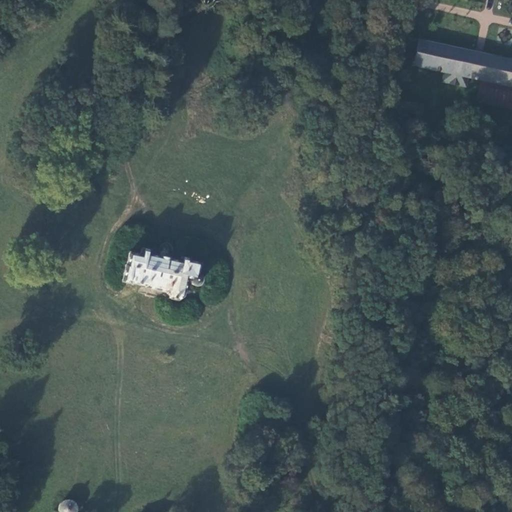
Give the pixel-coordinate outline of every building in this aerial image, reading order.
[(468,78),(481,80),(511,87),(511,61),(479,54),(420,41),(414,66),(445,73),(443,82),(467,87),(468,78)] [(511,107),(511,87),(481,80),(476,102),(511,110),(511,107)] [(404,113),(422,117),(424,107),(400,102),(397,115),(403,116),(404,113)] [(125,279),(148,285),(148,286),(153,287),(152,297),(170,302),(172,294),(173,297),(176,299),(179,299),(182,298),(184,295),(187,281),(193,282),(195,285),(200,287),(202,284),(203,282),(203,279),(198,277),(201,263),(190,261),(191,260),(178,257),(180,251),(174,250),(172,246),(168,244),(164,245),(161,247),(156,245),(154,251),(142,248),(142,250),(134,248),(129,265),(128,265),(125,279)] [(77,511),(78,511),(78,507),(76,502),(71,500),(66,500),(62,502),(60,507),(60,511),(59,511),(77,511)]
